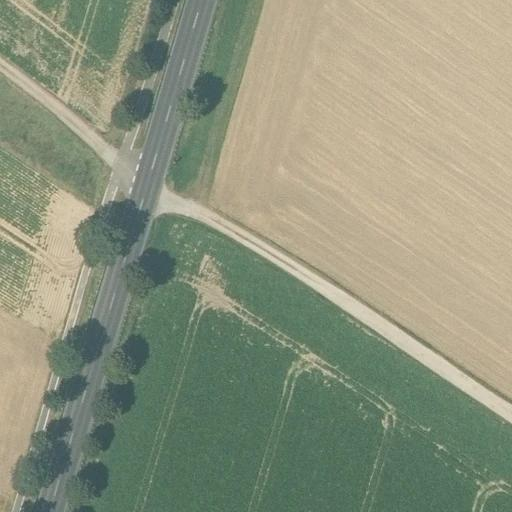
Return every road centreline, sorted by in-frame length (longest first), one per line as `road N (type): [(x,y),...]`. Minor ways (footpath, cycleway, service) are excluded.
road 1 (track): [(511,415),(270,255),(146,186),(0,69)]
road 2 (primary): [(49,511),(202,0)]
